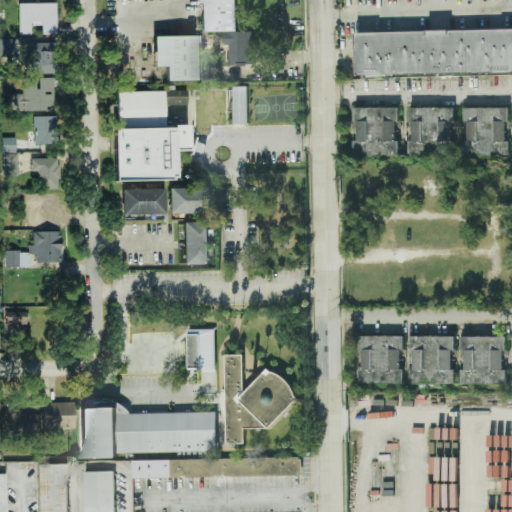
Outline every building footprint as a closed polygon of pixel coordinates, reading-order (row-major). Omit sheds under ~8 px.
[(236,0),(196,0),(197,3),(206,2),(206,32),(237,31),(236,0)] [(18,3),(55,2),(56,33),(41,34),(41,25),(30,25),(30,34),(18,34),(18,3)] [(354,34),(511,30),(511,70),(355,76),(354,34)] [(224,46),(229,46),(228,65),(253,65),(253,32),(224,32),(224,46)] [(153,36),(154,66),(165,66),(166,81),(196,80),(195,36),(153,36)] [(13,39),(0,38),(0,54),(13,55),(13,39)] [(56,41),(27,42),(28,73),(56,73),(56,41)] [(9,94),(9,111),(54,110),(53,77),(22,78),(22,94),(9,94)] [(248,124),(247,86),(233,87),(233,125),(248,124)] [(165,105),(187,104),(186,90),(164,91),(165,105)] [(116,181),(175,179),(174,150),(188,150),(187,125),(164,126),(163,91),(114,92),(116,181)] [(398,107),(354,108),(354,156),(398,156),(398,107)] [(466,108),(466,155),(508,155),(508,108),(466,108)] [(33,116),(34,143),(55,143),(55,115),(33,116)] [(15,152),(15,137),(1,138),(2,153),(15,152)] [(58,188),(58,158),(31,158),(31,171),(36,171),(36,189),(58,188)] [(168,188),(169,213),(211,213),(211,187),(168,188)] [(164,188),(122,189),(122,214),(164,214),(164,188)] [(52,196),(30,195),(30,226),(60,227),(61,212),(52,212),(52,196)] [(208,222),(183,222),(184,265),(210,264),(208,222)] [(60,262),(60,231),(32,231),(32,245),(28,245),(28,251),(4,251),(4,267),(32,267),(32,262),(60,262)] [(25,312),(5,312),(5,324),(25,324),(25,312)] [(215,330),(188,330),(189,369),(216,369),(215,330)] [(403,383),(403,336),(360,336),(360,384),(403,383)] [(454,336),(413,336),(412,384),(455,384),(456,370),(453,370),(454,336)] [(506,337),(463,337),(463,385),(505,385),(506,337)] [(244,355),(227,355),(227,442),(229,443),(245,443),(245,428),(271,428),(296,401),(296,391),(270,367),(244,395),(244,355)] [(74,402),(43,402),(44,427),(74,427),(74,402)] [(21,414),(21,406),(6,406),(7,433),(38,433),(37,413),(21,414)] [(216,412),(121,414),(121,407),(80,408),(81,459),(117,458),(117,454),(217,451),(216,412)] [(133,478),(302,475),(301,457),(133,460),(133,478)] [(67,511),(67,463),(36,464),(37,511),(67,511)] [(115,511),(115,472),(84,472),(84,511),(115,511)]
